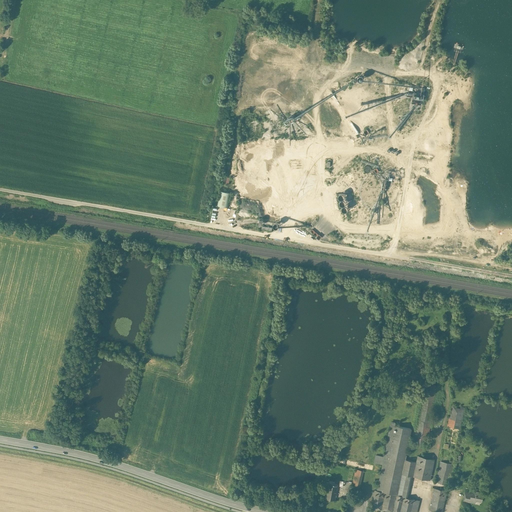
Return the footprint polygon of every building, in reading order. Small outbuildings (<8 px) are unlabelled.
[(228,208),(231,193),(220,191),(217,206),(228,208)] [(62,334),(48,330),(46,337),(61,340),(62,334)] [(442,374),(428,371),(413,442),(427,445),(442,374)] [(442,456),(453,458),(463,408),(453,406),(442,456)] [(405,460),(411,429),(394,426),(395,422),(392,421),(384,457),(376,455),(374,463),(383,464),(377,490),(408,497),(412,477),(430,481),(435,459),(418,455),(416,462),(405,460)] [(437,482),(448,484),(453,458),(442,456),(437,482)] [(349,495),(359,498),(361,490),(359,489),(364,472),(356,470),(349,495)] [(336,494),(337,494),(338,491),(337,491),(337,488),(328,487),(326,497),(332,498),(332,499),(334,500),(335,499),(336,494)] [(435,489),(430,510),(437,511),(442,511),(447,491),(435,489)] [(482,500),(484,491),(472,489),(471,493),(466,492),(464,501),(475,503),(476,499),(482,500)] [(410,511),(416,511),(419,500),(408,497),(377,490),(373,490),(371,500),(372,500),(370,510),(380,511),(410,511)]
